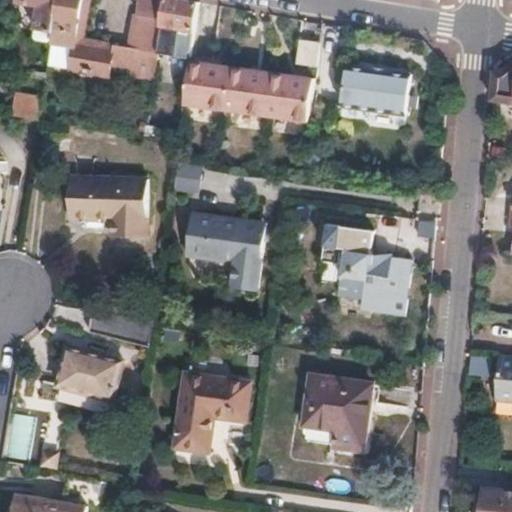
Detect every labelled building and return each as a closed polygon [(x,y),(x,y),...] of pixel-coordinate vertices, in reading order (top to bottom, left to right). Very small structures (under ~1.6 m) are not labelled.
[(11,1),(6,0),(2,0),(1,11),(9,13),(11,1)] [(59,0),(22,0),(38,3),(35,27),(47,29),(46,35),(53,36),(59,0)] [(59,0),(53,36),(48,67),(110,76),(112,63),(130,67),(129,76),(151,79),(160,23),(162,0),(139,0),(137,12),(132,12),(127,38),(127,45),(77,37),(82,0),(59,0)] [(127,45),(127,38),(85,32),(90,0),(82,0),(77,37),(127,45)] [(196,0),(162,0),(160,23),(164,24),(160,48),(190,54),(194,29),(199,0),(196,0)] [(296,64),(317,66),(320,41),(299,39),(296,64)] [(190,57),(184,101),(242,109),(309,119),(315,76),(240,64),(190,57)] [(494,69),(491,97),(511,99),(511,62),(507,67),(494,69)] [(346,64),(341,104),(406,114),(412,74),(346,64)] [(15,95),(12,117),(39,122),(42,99),(15,95)] [(176,156),(172,184),(197,189),(201,160),(176,156)] [(70,178),(69,217),(113,219),(113,237),(146,238),(148,180),(70,178)] [(242,214),(196,208),(190,250),(238,257),(235,282),(260,285),(270,218),(242,214)] [(326,223),(321,259),(342,262),(338,293),(363,296),(362,307),(404,312),(413,257),(392,254),(390,271),(368,268),(373,230),(326,223)] [(91,334),(150,344),(153,326),(153,323),(94,312),(91,334)] [(263,327),(261,342),(271,344),(273,329),(263,327)] [(69,348),(57,386),(112,402),(124,363),(69,348)] [(511,356),(499,355),(495,399),(511,399),(511,356)] [(188,373),(177,445),(211,450),(217,415),(245,418),(250,382),(188,373)] [(310,373),(303,424),(338,430),(336,446),(362,449),(371,382),(310,373)] [(511,511),(511,487),(483,484),(480,508),(488,508),(487,511),(511,511)] [(14,494),(11,511),(84,511),(86,505),(14,494)]
